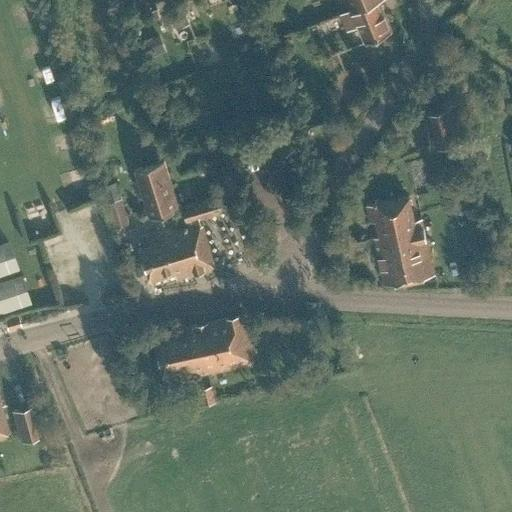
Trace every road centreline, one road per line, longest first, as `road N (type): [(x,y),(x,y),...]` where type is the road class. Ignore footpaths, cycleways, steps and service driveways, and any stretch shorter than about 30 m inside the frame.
road 1 (residential): [(275,297),(316,200),(418,55),(429,22),(424,0)]
road 2 (tertiary): [(0,346),(177,301),(275,297)]
road 3 (tertiary): [(275,297),(511,308)]
road 4 (track): [(62,214),(0,37)]
